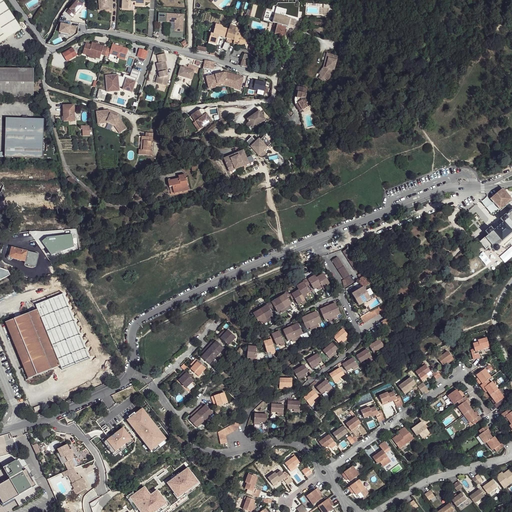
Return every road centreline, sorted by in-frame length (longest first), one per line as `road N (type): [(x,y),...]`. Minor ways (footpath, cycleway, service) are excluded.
road 1 (residential): [(315,239),(359,341),(300,390),(260,399),(244,425),(249,448)]
road 2 (residential): [(130,373),(132,329),(140,319),(315,239)]
road 3 (residential): [(329,469),(458,377),(511,447)]
road 4 (residential): [(315,239),(449,187),(485,186)]
road 5 (residential): [(249,448),(216,455),(199,448),(152,385),(130,373)]
road 6 (residential): [(375,511),(426,480),(511,453)]
road 7 (residential): [(23,423),(72,408),(130,373)]
